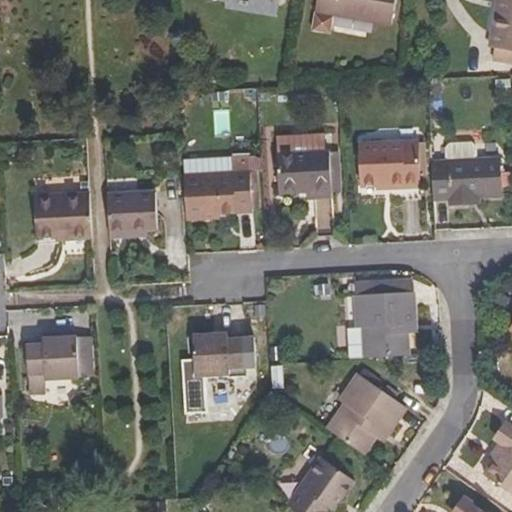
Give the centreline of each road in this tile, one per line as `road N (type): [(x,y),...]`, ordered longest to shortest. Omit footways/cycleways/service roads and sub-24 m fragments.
road 1 (residential): [(374,511),(439,418),(449,389),(448,256)]
road 2 (residential): [(217,278),(255,262),(448,256)]
